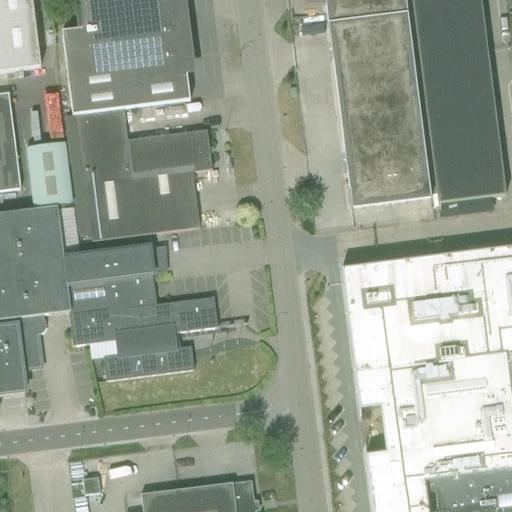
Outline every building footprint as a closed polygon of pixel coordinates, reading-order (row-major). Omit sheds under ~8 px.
[(0,0),(0,75),(40,70),(30,0),(0,0)] [(190,73),(181,0),(73,0),(76,33),(62,34),(71,119),(74,119),(74,118),(122,112),(123,112),(189,104),(185,74),(190,73)] [(407,15),(404,0),(324,0),(327,25),(351,212),(371,209),(430,201),(407,15)] [(410,0),(437,207),(505,199),(479,0),(410,0)] [(8,97),(0,98),(0,195),(20,193),(8,97)] [(211,173),(206,133),(127,144),(123,112),(122,112),(74,118),(74,119),(89,245),(199,231),(192,176),(211,173)] [(63,147),(24,152),(32,211),(71,206),(63,147)] [(62,262),(63,262),(57,210),(0,217),(0,398),(24,395),(21,372),(39,369),(33,339),(38,338),(40,337),(41,337),(42,336),(43,335),(44,334),(44,333),(45,332),(45,330),(45,329),(45,327),(41,319),(67,315),(69,315),(62,262)] [(216,330),(213,301),(154,308),(150,278),(152,278),(148,250),(129,253),(81,259),(63,262),(62,262),(69,315),(67,315),(72,348),(71,348),(71,350),(92,347),(115,344),(117,359),(102,361),(105,385),(193,373),(190,350),(170,353),(168,337),(217,331),(216,330)] [(511,511),(511,250),(340,273),(358,414),(379,411),(385,456),(364,459),(370,511),(426,511),(424,488),(434,487),(436,511),(511,511)] [(99,497),(97,481),(82,483),(84,499),(99,497)] [(141,511),(254,511),(251,484),(140,498),(141,511)]
